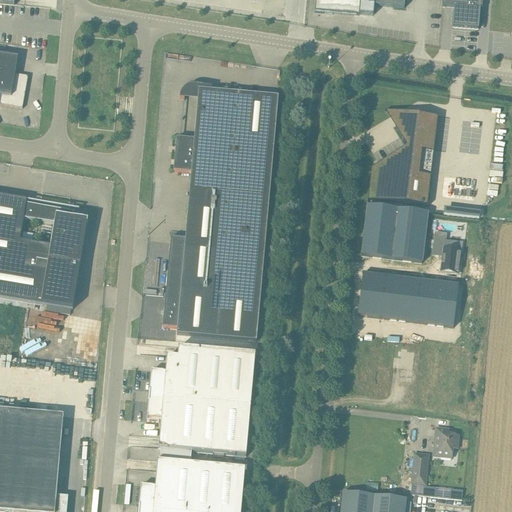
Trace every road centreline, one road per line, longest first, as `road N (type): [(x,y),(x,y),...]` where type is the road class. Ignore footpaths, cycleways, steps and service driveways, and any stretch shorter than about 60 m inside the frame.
road 1 (unclassified): [(309,511),(353,53)]
road 2 (unclassified): [(102,511),(133,166)]
road 3 (unclassified): [(147,22),(353,53)]
road 4 (unclassified): [(353,53),(511,79)]
road 5 (unclassified): [(133,166),(147,22)]
road 6 (unclassified): [(57,153),(70,10)]
